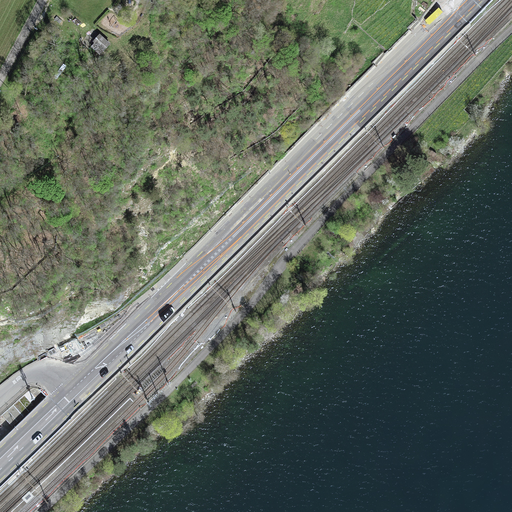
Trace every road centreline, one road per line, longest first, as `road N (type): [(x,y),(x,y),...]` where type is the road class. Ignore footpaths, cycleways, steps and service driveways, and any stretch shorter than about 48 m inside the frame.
road 1 (track): [(43,511),(511,29)]
road 2 (primary): [(470,0),(76,392)]
